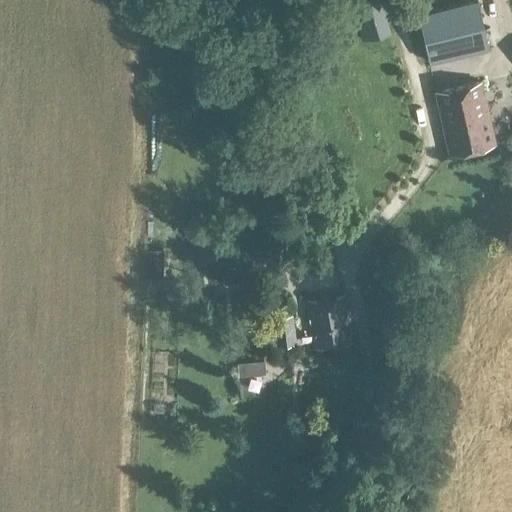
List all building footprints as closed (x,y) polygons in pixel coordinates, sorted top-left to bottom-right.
[(383,0),(353,0),(364,37),(392,29),(383,0)] [(480,0),(464,0),(418,11),(429,61),(490,47),(480,0)] [(481,79),(436,90),(450,151),(495,141),(481,79)] [(147,249),(147,278),(163,278),(164,250),(147,249)] [(384,255),(371,258),(374,267),(386,264),(384,255)] [(223,263),(222,263),(225,280),(250,275),(247,259),(240,260),(241,262),(224,265),(223,263)] [(219,266),(206,268),(208,284),(221,282),(219,266)] [(346,293),(308,299),(315,345),(353,339),(346,293)] [(275,316),(275,314),(260,316),(263,348),(278,346),(275,316)] [(276,317),(275,317),(279,346),(280,346),(296,343),(292,314),(276,316),(276,317)] [(248,362),(237,362),(238,376),(249,375),(248,362)]
